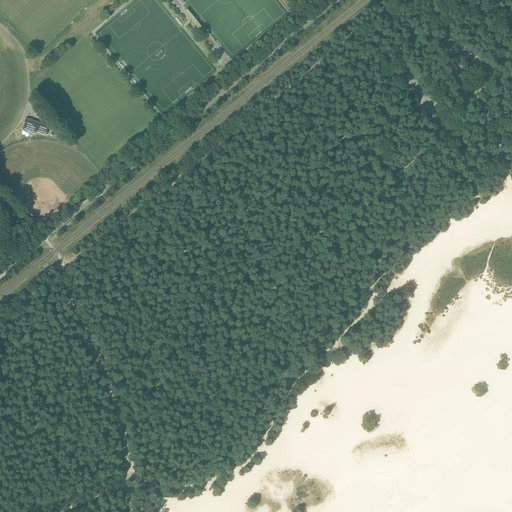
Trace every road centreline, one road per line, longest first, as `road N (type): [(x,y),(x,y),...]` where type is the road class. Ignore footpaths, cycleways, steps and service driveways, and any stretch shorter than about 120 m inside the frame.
road 1 (unknown): [(62,267),(394,0)]
road 2 (unclassified): [(42,239),(333,0)]
road 3 (unknown): [(62,267),(70,307),(111,395),(127,480)]
